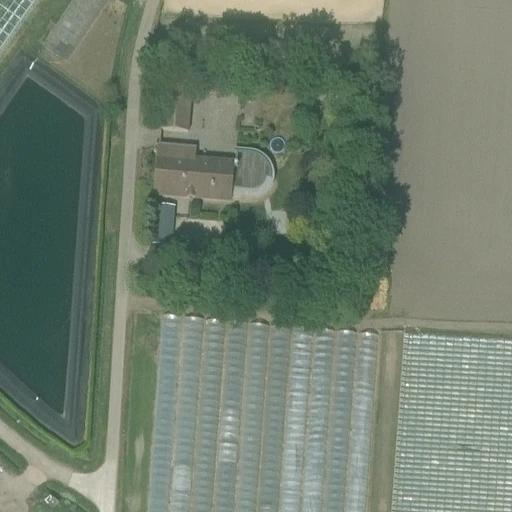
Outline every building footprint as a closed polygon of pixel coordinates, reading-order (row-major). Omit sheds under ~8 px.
[(0,0),(0,66),(46,0),(0,0)] [(114,0),(76,0),(42,52),(69,69),(114,0)] [(152,194),(255,198),(264,193),(272,183),(275,170),(269,158),(260,151),(249,148),(233,146),(234,158),(193,157),(194,142),(155,140),(152,194)] [(315,510),(322,332),(152,324),(143,511),(333,511),(333,510),(315,510)] [(511,511),(511,344),(390,340),(383,511),(511,511)] [(348,365),(347,399),(362,400),(363,365),(348,365)]
